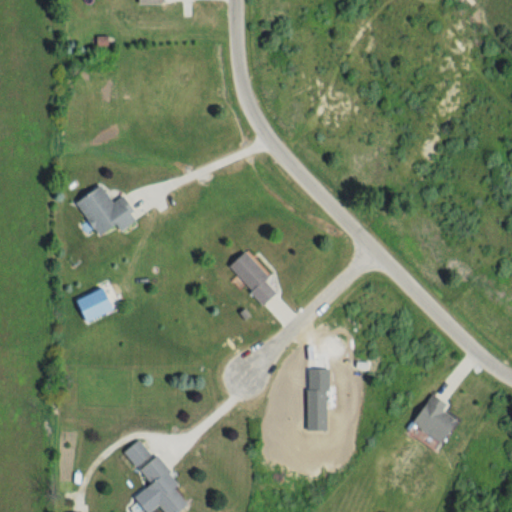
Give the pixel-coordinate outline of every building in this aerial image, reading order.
[(109,226),(113,232),(130,222),(116,198),(106,203),(96,186),(69,201),(90,237),(109,226)] [(236,254),(222,268),(257,303),(272,289),(236,254)] [(435,411),(440,405),(423,394),(405,423),(437,444),(451,422),(435,411)] [(146,456),(133,439),(117,452),(129,468),(146,456)] [(155,511),(167,511),(178,504),(166,488),(171,485),(149,456),(132,468),(144,484),(138,488),(155,511)]
